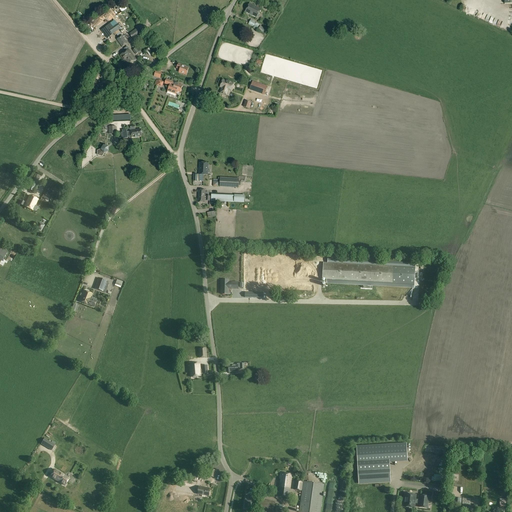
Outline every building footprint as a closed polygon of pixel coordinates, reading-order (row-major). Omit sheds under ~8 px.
[(249,4),(245,12),(257,17),(261,10),(249,4)] [(251,20),(248,25),(257,29),(258,27),(258,26),(258,25),(256,23),(257,23),(251,20)] [(96,26),(97,25),(95,23),(87,31),(90,35),(98,28),(96,26)] [(116,23),(108,29),(112,35),(121,28),(116,23)] [(266,29),(261,26),(258,30),(263,33),(266,34),(268,30),(266,29)] [(142,33),(138,28),(129,34),(133,39),(142,33)] [(122,35),(116,40),(122,47),(128,43),(125,39),(122,35)] [(129,50),(121,56),(129,66),(137,60),(129,50)] [(180,70),(179,73),(186,75),(189,69),(186,68),(186,67),(178,64),(176,68),(180,70)] [(177,92),(180,93),(183,86),(180,85),(180,84),(166,80),(165,84),(169,86),(167,91),(176,94),(177,92)] [(220,93),(226,95),(228,90),(231,91),(233,84),(223,80),(220,87),(222,88),(220,93)] [(250,89),(265,94),(267,88),(252,83),(250,89)] [(127,137),(131,137),(131,138),(142,136),(141,129),(135,130),(135,126),(130,126),(131,132),(127,132),(127,130),(122,131),(122,133),(121,133),(122,138),(123,138),(123,139),(128,138),(127,137)] [(104,146),(101,150),(97,151),(98,155),(101,156),(102,156),(104,153),(108,151),(108,147),(104,146)] [(207,175),(208,164),(200,163),(199,175),(194,175),(193,181),(203,182),(204,175),(207,175)] [(27,187),(26,189),(33,192),(40,176),(34,173),(31,182),(29,187),(27,187)] [(239,179),(220,178),(220,187),(238,188),(239,179)] [(63,191),(55,185),(51,191),(52,192),(51,194),(58,199),(63,191)] [(205,203),(205,201),(210,201),(210,196),(205,196),(205,190),(198,190),(198,202),(205,203)] [(42,197),(47,200),(49,200),(50,198),(49,198),(50,196),(45,192),(42,197)] [(224,204),(225,202),(244,203),(244,197),(215,195),(215,201),(218,202),(218,204),(224,204)] [(26,203),(21,200),(20,204),(25,206),(24,207),(32,210),(36,212),(38,207),(34,206),(38,199),(30,196),(26,203)] [(415,264),(328,259),(327,263),(323,263),(323,279),(327,279),(326,283),(414,288),(415,279),(417,279),(417,273),(415,273),(415,264)] [(107,281),(98,278),(94,288),(103,292),(105,293),(110,282),(107,281)] [(238,282),(229,282),(229,280),(221,280),(221,294),(228,294),(228,289),(238,289),(238,282)] [(92,294),(84,291),(79,301),(94,307),(96,301),(90,298),(92,294)] [(199,358),(207,358),(207,348),(199,349),(199,358)] [(207,365),(202,365),(202,369),(200,369),(200,363),(190,364),(191,377),(201,376),(201,374),(208,373),(207,365)] [(54,445),(44,438),(41,444),(51,450),(54,445)] [(390,462),(408,461),(407,443),(357,445),(358,464),(390,462)] [(440,453),(440,445),(424,444),(424,452),(440,453)] [(69,479),(54,469),(50,477),(65,486),(69,479)] [(217,471),(211,469),(209,476),(215,478),(217,471)] [(390,482),(391,482),(390,470),(358,472),(359,484),(390,482)] [(319,472),(316,472),(316,475),(317,475),(318,482),(324,481),(324,479),(326,479),(325,472),(319,472)] [(278,497),(289,498),(291,483),(292,478),(298,479),(299,476),(281,473),(280,479),(281,479),(278,497)] [(296,480),(294,490),(302,491),(303,482),(296,480)] [(303,482),(302,492),(299,511),(320,511),(325,485),(303,482)] [(200,487),(198,494),(209,496),(210,489),(200,487)] [(421,496),(420,501),(416,500),(416,495),(406,494),(404,507),(415,508),(415,503),(420,504),(419,508),(427,509),(429,497),(421,496)] [(470,511),(471,498),(463,498),(462,511),(470,511)] [(259,499),(257,511),(260,511),(274,511),(276,502),(259,499)]
